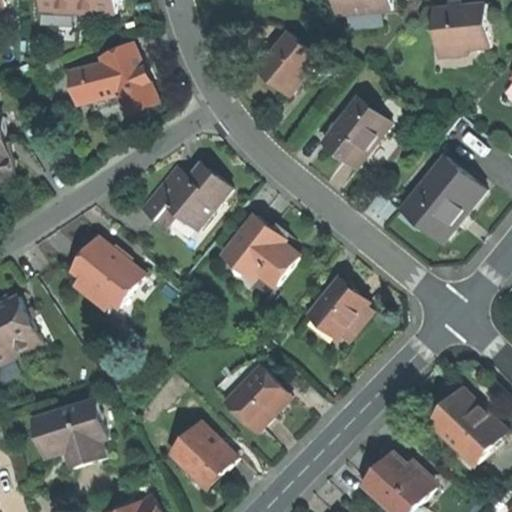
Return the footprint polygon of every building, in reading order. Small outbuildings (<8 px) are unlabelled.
[(82,11),(82,0),(46,0),(46,2),(59,2),(59,10),(82,11)] [(82,0),(82,11),(120,12),(120,0),(82,0)] [(344,0),(346,13),(395,9),(394,0),(344,0)] [(59,2),(46,2),(46,22),(81,24),(82,11),(59,10),(59,2)] [(497,46),(494,3),(465,5),(443,6),(445,45),(474,44),(474,48),(497,46)] [(324,59),(293,32),(264,66),(278,78),(296,93),(324,59)] [(149,65),(140,43),(107,57),(109,63),(75,75),(87,107),(93,105),(114,97),(129,92),(139,116),(168,105),(156,82),(158,80),(155,71),(152,65),(149,65)] [(62,62),(48,67),(52,76),(66,71),(62,62)] [(116,104),(114,97),(93,105),(96,112),(116,104)] [(362,168),(396,123),(363,98),(328,143),(343,154),(362,168)] [(9,119),(0,120),(0,181),(3,182),(20,179),(17,156),(14,156),(9,119)] [(493,193),(449,157),(402,213),(421,230),(425,226),(425,225),(450,245),(465,227),(462,225),(469,216),(472,218),(482,206),(493,193)] [(203,230),(237,189),(220,175),(215,182),(202,171),(194,180),(181,169),(165,188),(148,209),(162,221),(174,206),(203,230)] [(275,228),(261,217),(229,256),(260,281),(264,276),(280,289),(305,258),(288,244),(291,241),(275,228)] [(199,245),(205,233),(180,218),(173,229),(199,245)] [(149,275),(107,241),(93,260),(81,274),(86,278),(115,302),(122,308),(149,275)] [(264,276),(260,281),(254,288),(269,301),(280,289),(264,276)] [(109,309),(115,302),(86,278),(80,285),(109,309)] [(359,291),(345,279),(316,315),(346,339),(375,303),(359,291)] [(48,344),(24,298),(10,305),(0,309),(0,322),(19,359),(48,344)] [(0,368),(19,359),(0,322),(0,368)] [(286,385),(269,369),(234,405),(264,433),(280,417),(296,401),(285,392),(286,385)] [(486,408),(468,391),(437,424),(464,450),(468,445),(484,461),(511,432),(486,408)] [(111,438),(100,401),(50,416),(56,436),(50,437),(55,456),(70,452),(75,468),(94,462),(109,458),(104,441),(111,438)] [(242,458),(207,424),(177,454),(206,482),(220,468),(226,475),(235,465),(242,458)] [(372,483),(370,485),(399,511),(403,511),(416,498),(424,506),(440,488),(428,476),(431,473),(418,462),(412,467),(399,454),(391,463),(384,470),(374,473),(372,483)] [(164,511),(157,498),(129,511),(164,511)]
